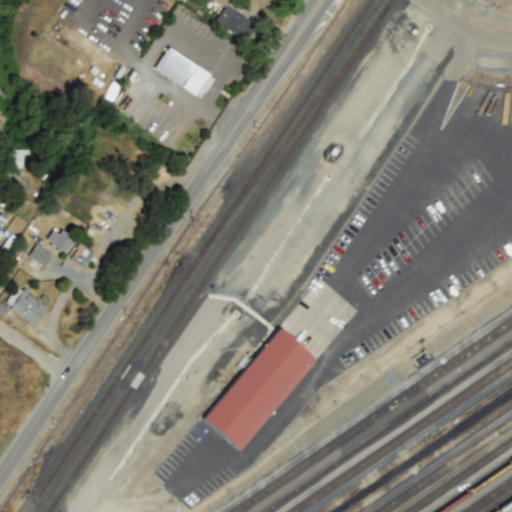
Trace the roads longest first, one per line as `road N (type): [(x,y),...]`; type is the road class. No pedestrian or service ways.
road 1 (track): [(511,312),(221,511),(141,421),(371,79),(414,0)]
road 2 (tertiary): [(0,478),(323,0)]
road 3 (track): [(265,511),(511,340)]
